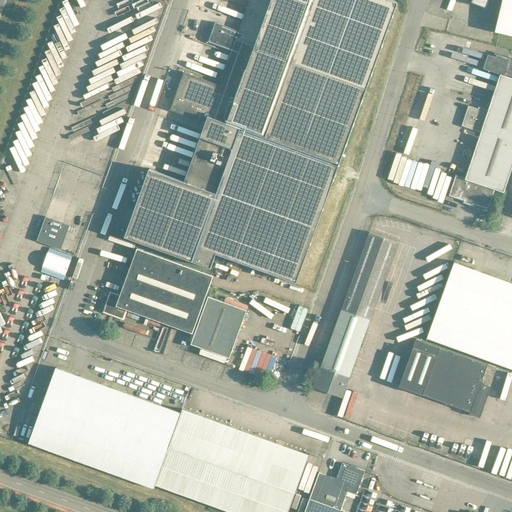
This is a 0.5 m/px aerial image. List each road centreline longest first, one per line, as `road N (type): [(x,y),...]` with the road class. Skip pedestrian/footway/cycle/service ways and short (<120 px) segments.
road 1 (unclassified): [(283,409),(76,333),(71,321),(77,283),(180,0)]
road 2 (unclassified): [(511,491),(283,409)]
road 3 (unclassified): [(283,409),(361,193)]
road 4 (unclassified): [(361,193),(421,0)]
road 5 (unclassified): [(511,245),(361,193)]
